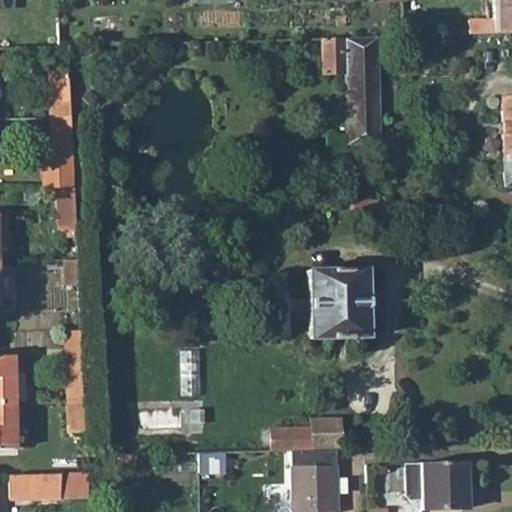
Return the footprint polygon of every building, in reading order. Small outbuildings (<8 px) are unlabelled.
[(511,0),(490,0),(491,22),(467,23),(468,36),(511,35),(511,0)] [(349,151),(380,150),(374,39),(326,40),(319,40),(321,76),(344,75),(349,151)] [(47,78),(69,77),(69,70),(47,71),(47,78)] [(71,115),(69,77),(47,78),(49,116),(51,116),(71,115)] [(511,101),(500,102),(503,188),(511,187),(511,101)] [(74,186),(71,115),(51,116),(53,154),(44,155),(45,187),(55,186),(74,186)] [(55,186),(57,228),(76,227),(74,186),(55,186)] [(353,219),(383,218),(382,205),(352,207),(353,219)] [(78,281),(77,256),(65,257),(66,281),(78,281)] [(309,344),(367,342),(365,272),(307,275),(309,344)] [(65,326),(66,364),(67,364),(82,363),(80,326),(65,326)] [(0,400),(11,400),(10,374),(9,354),(0,354),(0,400)] [(67,364),(69,398),(83,398),(82,363),(67,364)] [(22,400),(22,374),(10,374),(11,400),(22,400)] [(69,398),(70,429),(85,429),(83,398),(69,398)] [(0,446),(13,447),(11,400),(0,400),(0,446)] [(341,425),(311,426),(311,430),(312,452),(331,452),(342,451),(341,425)] [(272,453),(289,453),(312,452),(311,430),(272,431),(272,453)] [(202,472),(226,469),(224,450),(200,453),(202,472)] [(289,453),(289,468),(332,467),(331,452),(312,452),(289,453)] [(421,511),(466,510),(465,463),(401,465),(402,495),(411,503),(421,503),(421,511)] [(288,511),(335,511),(334,467),(332,467),(289,468),(286,468),(288,511)] [(8,476),(8,502),(57,502),(56,499),(85,498),(85,474),(57,475),(8,476)] [(202,511),(224,511),(226,484),(204,483),(202,511)]
